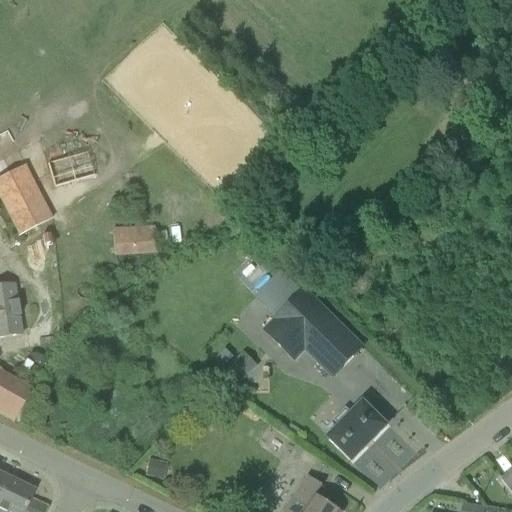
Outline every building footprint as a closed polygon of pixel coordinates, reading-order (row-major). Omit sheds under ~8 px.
[(93,180),(86,153),(47,164),(55,191),(93,180)] [(52,221),(25,167),(0,180),(0,204),(18,239),(52,221)] [(115,258),(157,257),(156,228),(114,229),(115,258)] [(0,339),(21,336),(14,286),(0,288),(0,339)] [(273,320),(279,326),(268,337),(293,361),(305,350),(334,378),(362,350),(308,296),(303,291),(273,320)] [(243,383),(229,369),(221,376),(235,391),(243,383)] [(0,414),(14,423),(30,394),(31,391),(0,373),(0,414)] [(341,428),(330,440),(352,462),(386,428),(363,405),(351,417),(346,412),(336,422),(341,428)] [(158,481),(162,463),(148,461),(145,478),(158,481)] [(0,474),(0,495),(8,479),(0,474)] [(337,511),(315,498),(322,487),(307,477),(284,511),(337,511)] [(0,511),(24,511),(34,491),(8,479),(0,495),(0,511)] [(25,511),(33,511),(38,504),(31,501),(25,511)]
